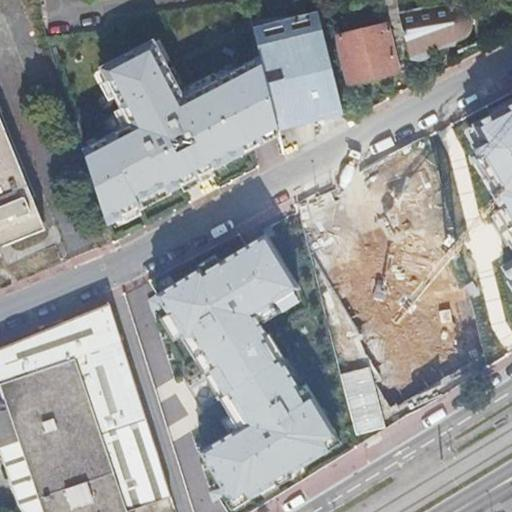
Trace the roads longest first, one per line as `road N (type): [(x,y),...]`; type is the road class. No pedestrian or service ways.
road 1 (residential): [(511,58),(106,271)]
road 2 (residential): [(184,511),(106,271)]
road 3 (residential): [(511,386),(313,511)]
